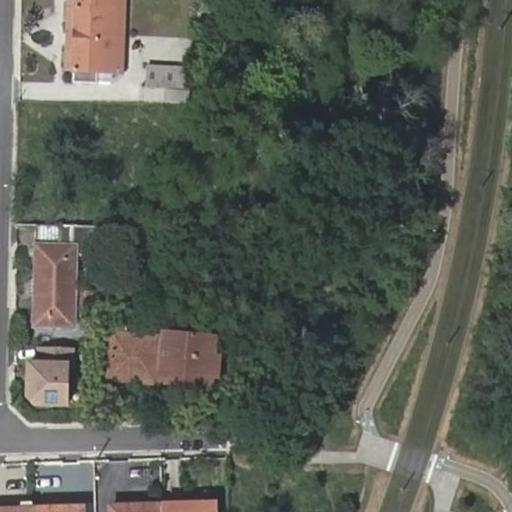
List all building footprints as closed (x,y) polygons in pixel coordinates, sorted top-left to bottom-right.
[(112,43),(114,0),(73,0),(69,80),(107,83),(108,70),(119,70),(120,44),(112,43)] [(121,0),(114,0),(112,43),(120,44),(121,0)] [(146,64),(145,84),(186,87),(187,67),(146,64)] [(100,255),(102,228),(70,226),(70,244),(36,244),(33,326),(74,327),(78,254),(100,255)] [(214,333),(158,331),(158,337),(156,382),(172,383),(172,389),(212,390),(214,333)] [(158,337),(111,335),(109,371),(123,371),(123,381),(156,382),(158,337)] [(76,348),(37,347),(36,363),(24,363),(24,401),(32,411),(67,411),(67,383),(76,383),(76,348)] [(109,371),(109,380),(123,381),(123,371),(109,371)]
